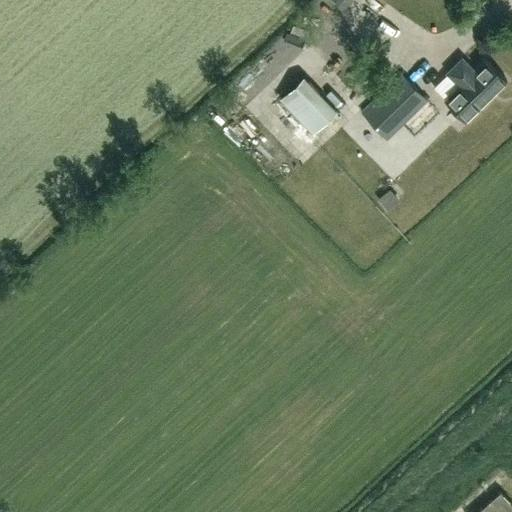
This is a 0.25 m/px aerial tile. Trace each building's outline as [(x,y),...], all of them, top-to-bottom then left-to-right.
[(332,0),(342,11),(353,0),(332,0)] [(485,57),(474,68),(462,56),(445,73),(458,86),(454,90),(470,106),(475,102),(480,107),(507,81),(485,57)] [(427,101),(402,73),(362,111),(387,139),(427,101)] [(280,98),(313,132),(337,110),(303,75),(280,98)] [(369,195),(381,208),(396,195),(384,181),(369,195)] [(511,511),(511,490),(487,511),(488,511),(511,511)]
